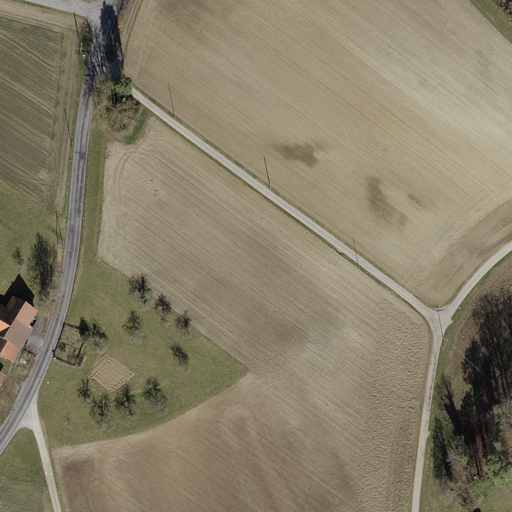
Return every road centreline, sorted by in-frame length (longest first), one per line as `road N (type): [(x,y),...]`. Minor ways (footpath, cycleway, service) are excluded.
road 1 (track): [(117,75),(441,323),(511,246)]
road 2 (tertiary): [(115,0),(87,101),(63,302),(34,383),(0,444)]
road 3 (track): [(441,323),(414,511)]
